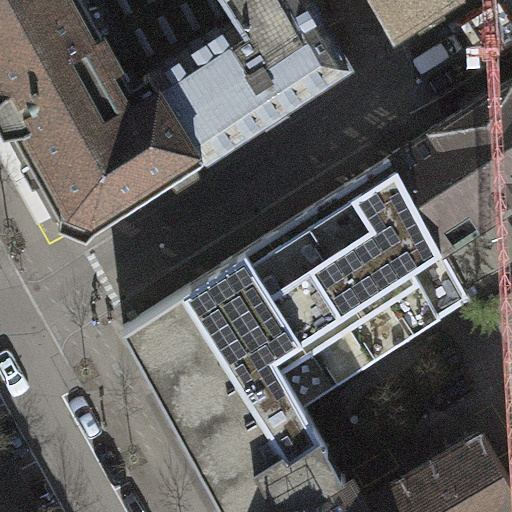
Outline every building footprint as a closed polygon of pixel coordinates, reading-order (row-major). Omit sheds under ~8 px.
[(0,0),(0,114),(53,210),(49,219),(81,232),(85,222),(195,155),(143,68),(225,14),(216,0),(0,0)] [(195,155),(339,61),(303,0),(216,0),(225,14),(143,68),(195,155)] [(381,0),(399,32),(448,0),(381,0)] [(434,246),(511,195),(511,69),(383,152),(391,167),(434,246)] [(434,246),(391,167),(182,298),(276,452),(311,431),(443,348),(417,302),(454,281),(434,246)] [(511,195),(434,246),(454,281),(511,250),(511,195)] [(276,452),(182,298),(174,285),(114,324),(218,511),(267,511),(336,472),(311,431),(276,452)] [(354,504),(358,511),(496,511),(511,503),(511,490),(476,430),(354,504)] [(336,472),(267,511),(358,511),(354,504),(336,472)]
